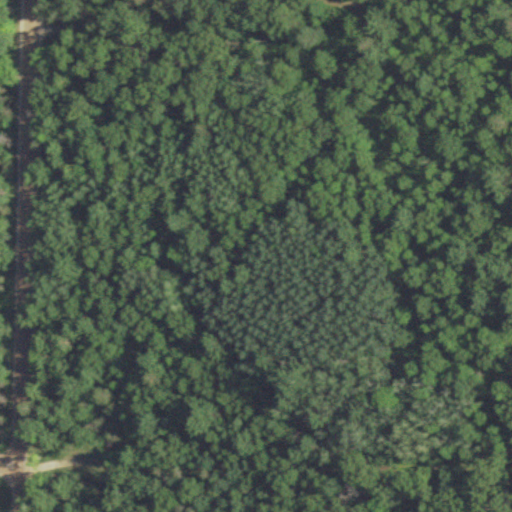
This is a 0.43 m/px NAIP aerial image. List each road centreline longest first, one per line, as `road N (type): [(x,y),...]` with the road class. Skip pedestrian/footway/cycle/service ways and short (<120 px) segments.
road 1 (residential): [(19,511),(27,0)]
road 2 (track): [(511,451),(18,461)]
